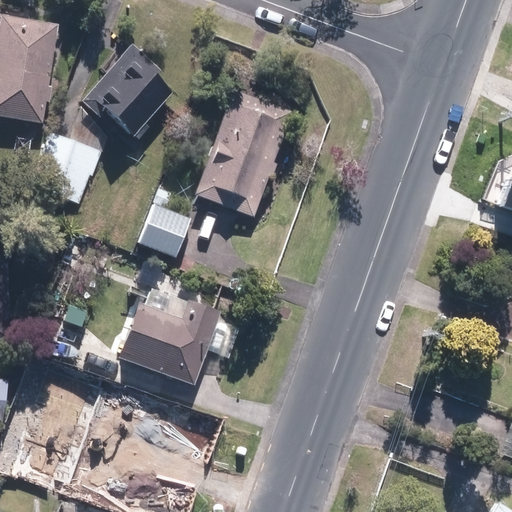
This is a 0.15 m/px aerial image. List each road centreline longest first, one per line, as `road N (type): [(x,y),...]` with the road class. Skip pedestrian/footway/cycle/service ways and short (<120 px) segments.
road 1 (secondary): [(442,66),(282,511)]
road 2 (residential): [(442,66),(270,0)]
